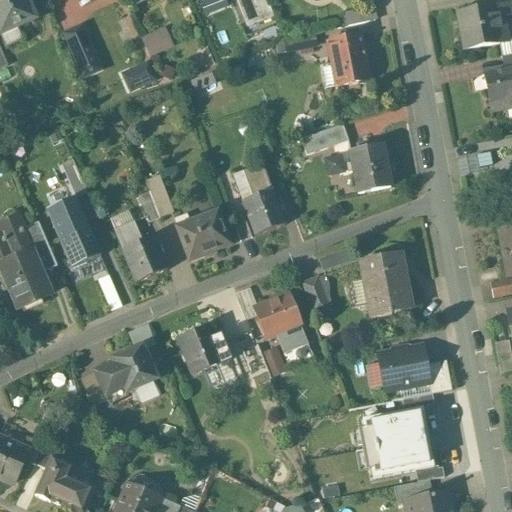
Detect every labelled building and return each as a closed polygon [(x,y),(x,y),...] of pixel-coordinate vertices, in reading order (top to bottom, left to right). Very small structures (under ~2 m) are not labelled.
[(0,0),(0,36),(15,29),(34,21),(24,0),(0,0)] [(268,0),(238,0),(248,25),(275,15),(268,0)] [(508,3),(500,5),(502,16),(511,14),(508,3)] [(500,5),(457,13),(464,51),(507,42),(502,16),(500,5)] [(149,56),(174,46),(166,27),(141,36),(149,56)] [(76,28),(61,34),(72,58),(86,52),(76,28)] [(15,29),(0,36),(0,37),(5,48),(20,41),(15,29)] [(314,34),(283,40),(286,53),(316,47),(314,34)] [(359,36),(328,43),(331,64),(334,79),(337,86),(368,80),(359,36)] [(511,67),(511,55),(501,58),(503,70),(511,67)] [(121,73),(129,92),(154,82),(147,63),(121,73)] [(334,79),(331,64),(320,65),(323,81),(334,79)] [(511,67),(503,70),(482,73),(490,112),(506,109),(505,104),(511,102),(511,67)] [(342,126),(300,140),(306,156),(347,143),(342,126)] [(382,149),(350,156),(358,195),(390,189),(382,149)] [(328,174),(344,172),(342,157),(327,158),(328,174)] [(251,199),(271,192),(262,166),(242,172),(251,199)] [(158,176),(145,181),(149,192),(152,201),(159,217),(172,212),(158,176)] [(152,201),(149,192),(137,197),(147,223),(159,217),(152,201)] [(251,199),(241,202),(253,236),(283,226),(271,192),(251,199)] [(77,199),(49,211),(62,241),(90,229),(77,199)] [(215,213),(175,229),(188,261),(203,255),(204,257),(215,252),(214,251),(228,245),(215,213)] [(242,216),(232,220),(239,241),(250,237),(242,216)] [(37,223),(21,230),(34,258),(50,251),(37,223)] [(121,252),(141,243),(132,224),(111,233),(121,252)] [(511,227),(498,231),(507,278),(511,276),(511,227)] [(90,229),(62,241),(75,272),(103,260),(90,229)] [(21,230),(2,238),(12,260),(0,265),(0,270),(17,308),(49,294),(34,258),(21,230)] [(0,265),(12,260),(2,238),(0,239),(0,265)] [(141,243),(121,252),(135,284),(166,271),(151,238),(141,243)] [(340,253),(320,260),(323,269),(343,262),(340,253)] [(400,255),(358,263),(362,280),(366,279),(371,305),(367,305),(370,318),(369,318),(369,320),(390,316),(390,315),(411,311),(400,255)] [(317,279),(302,284),(312,310),(327,305),(317,279)] [(287,296),(253,310),(265,339),(299,326),(287,296)] [(209,329),(177,342),(192,377),(224,365),(223,364),(229,361),(219,337),(213,340),(209,329)] [(251,333),(236,339),(243,354),(250,373),(254,382),(269,376),(265,367),(259,352),(251,333)] [(270,347),(259,352),(265,367),(276,362),(270,347)] [(141,348),(110,361),(112,366),(124,394),(125,395),(156,381),(141,348)] [(391,353),(376,356),(383,392),(427,384),(429,383),(425,366),(422,348),(407,351),(407,348),(391,351),(391,353)] [(250,373),(243,354),(232,358),(240,377),(250,373)] [(445,362),(425,366),(429,383),(427,384),(430,395),(451,391),(445,362)] [(124,394),(112,366),(93,374),(106,402),(124,394)] [(269,376),(254,382),(256,386),(270,380),(269,376)] [(344,429),(366,425),(366,424),(390,419),(391,419),(388,404),(391,404),(391,403),(341,412),(344,429)] [(391,419),(390,419),(397,455),(434,448),(431,432),(434,431),(430,412),(391,419)] [(86,424),(68,417),(63,429),(81,435),(86,424)] [(397,455),(390,419),(366,424),(366,425),(372,458),(368,459),(369,460),(397,455)] [(21,450),(0,440),(0,479),(11,484),(22,461),(31,465),(32,465),(41,445),(26,439),(21,450)] [(50,458),(51,459),(54,451),(41,445),(32,465),(44,471),(50,458)] [(50,458),(44,471),(33,497),(48,504),(49,503),(70,511),(86,511),(86,508),(94,490),(87,487),(92,476),(51,459),(50,458)] [(396,505),(405,504),(411,503),(411,501),(431,497),(428,482),(393,488),(396,505)] [(176,511),(178,508),(126,485),(113,511),(176,511)] [(411,503),(405,504),(406,511),(453,511),(449,494),(431,497),(411,501),(411,503)]
